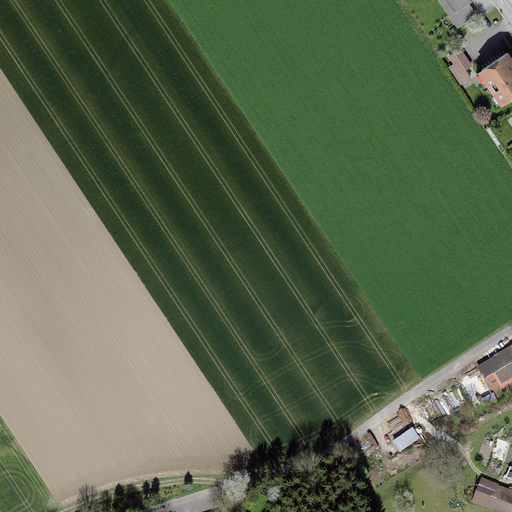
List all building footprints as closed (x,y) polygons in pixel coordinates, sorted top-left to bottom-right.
[(469,0),(447,0),(455,10),(469,0)] [(459,73),(464,70),(470,66),(459,49),(448,56),(453,64),(449,67),(460,84),(465,81),(459,73)] [(502,101),(511,94),(511,62),(506,53),(481,70),(502,101)] [(511,348),(495,358),(492,353),(487,356),(490,361),(477,369),(490,391),(511,378),(511,348)] [(446,465),(454,461),(450,454),(442,458),(446,465)] [(511,511),(511,492),(508,491),(506,494),(479,484),(478,487),(475,486),(474,491),(476,491),(472,502),(500,511),(511,511)]
